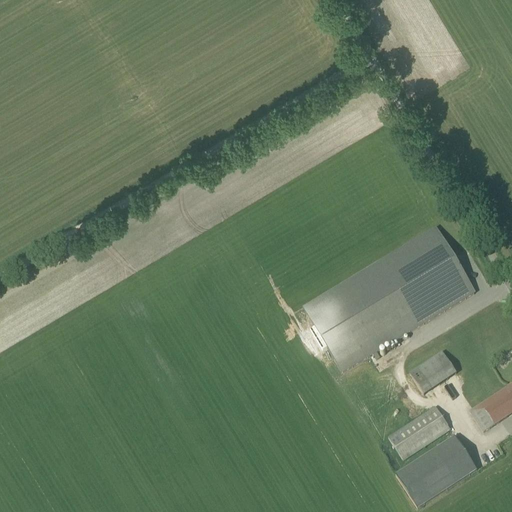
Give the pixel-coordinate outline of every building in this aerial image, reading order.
[(303,309),(343,374),(474,295),(434,230),(303,309)] [(409,376),(423,397),(456,375),(442,354),(409,376)] [(511,385),(469,413),(483,434),(511,415),(511,385)] [(450,432),(435,408),(387,439),(403,463),(450,432)] [(455,439),(395,477),(417,511),(477,472),(455,439)]
